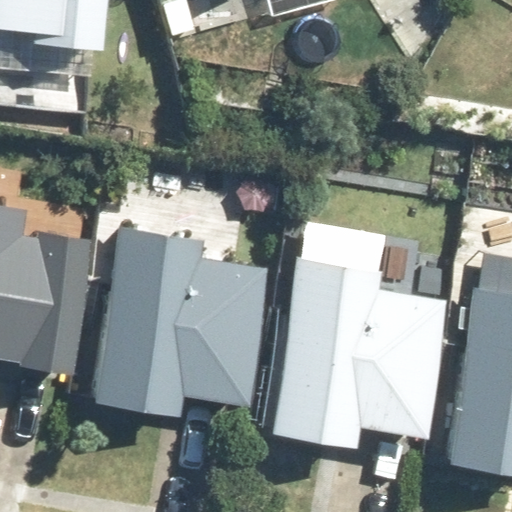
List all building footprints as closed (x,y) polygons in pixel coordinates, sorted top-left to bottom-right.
[(0,0),(0,2),(7,4),(6,12),(76,21),(78,0),(0,0)] [(83,213),(19,199),(22,185),(0,180),(0,357),(48,369),(83,213)] [(109,208),(75,378),(159,394),(162,376),(232,390),(258,261),(191,248),(196,225),(109,208)] [(283,237),(251,408),(334,424),(337,406),(406,419),(430,288),(363,277),(369,253),(283,237)] [(511,278),(462,270),(432,441),(511,455),(511,278)]
